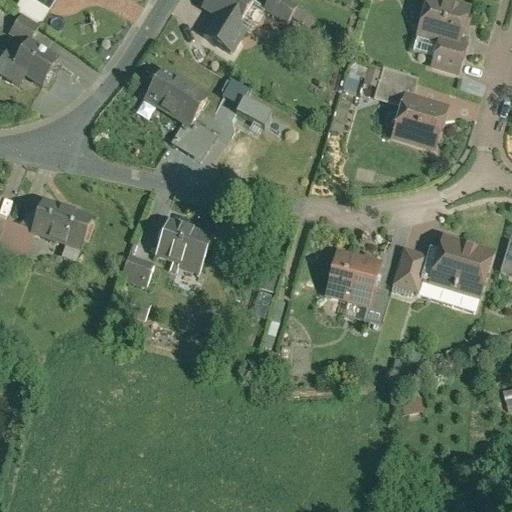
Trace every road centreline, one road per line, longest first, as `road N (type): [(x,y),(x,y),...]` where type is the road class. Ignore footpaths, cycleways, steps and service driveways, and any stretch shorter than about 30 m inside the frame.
road 1 (residential): [(47,139),(75,159),(356,208),(435,196),(479,174)]
road 2 (residential): [(47,139),(87,107),(135,45),(157,0)]
road 3 (residential): [(479,174),(511,43)]
